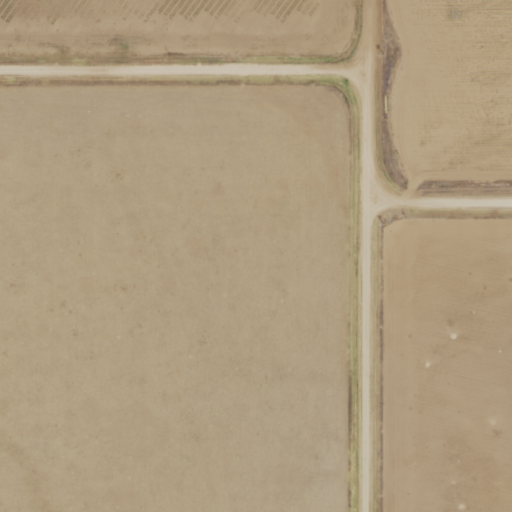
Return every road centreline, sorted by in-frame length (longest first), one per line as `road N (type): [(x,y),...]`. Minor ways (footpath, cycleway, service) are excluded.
road 1 (residential): [(374,511),(376,203),(356,69),(356,0)]
road 2 (residential): [(0,70),(356,69)]
road 3 (residential): [(376,203),(511,203)]
